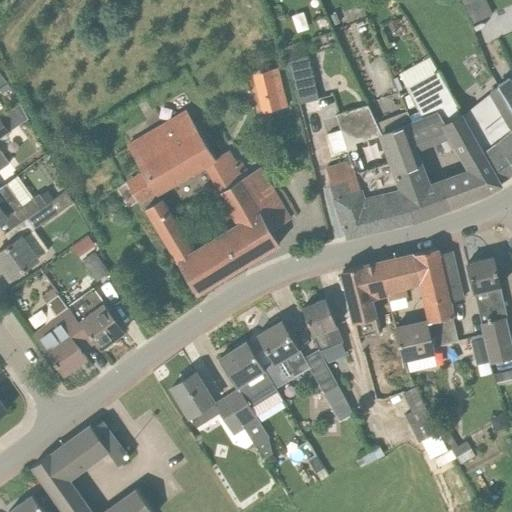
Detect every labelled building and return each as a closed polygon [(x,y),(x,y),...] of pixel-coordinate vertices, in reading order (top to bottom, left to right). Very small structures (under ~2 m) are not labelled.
[(460,0),(471,24),(492,15),(485,0),(460,0)] [(340,23),(336,13),(329,15),(333,26),(340,23)] [(293,82),(301,112),(320,107),(307,54),(304,41),(281,51),(293,82)] [(500,184),(500,183),(473,136),(458,106),(432,61),(401,79),(407,91),(423,120),(411,124),(406,126),(415,147),(435,140),(450,134),(471,171),(459,175),(437,183),(450,206),(468,200),(484,193),(500,184)] [(252,82),(259,112),(285,106),(283,99),(275,100),(270,78),(252,82)] [(499,86),(500,88),(511,107),(511,82),(510,80),(499,86)] [(501,115),(473,136),(500,183),(511,173),(511,107),(500,88),(490,94),(501,115)] [(0,137),(27,118),(20,105),(0,119),(0,120),(2,125),(0,126),(0,137)] [(350,160),(326,169),(334,196),(347,237),(413,221),(382,136),(376,123),(369,108),(337,118),(350,160)] [(376,123),(382,136),(413,221),(434,213),(431,206),(436,204),(439,210),(449,206),(449,207),(450,206),(437,183),(429,185),(415,147),(406,126),(411,124),(406,111),(376,123)] [(206,164),(208,167),(217,162),(187,114),(129,150),(156,193),(206,164)] [(0,170),(9,165),(0,152),(0,170)] [(242,265),(258,256),(278,244),(279,243),(272,232),(289,221),(258,168),(244,177),(221,191),(240,227),(225,236),(194,255),(161,201),(147,211),(186,276),(197,293),(199,291),(242,265)] [(0,222),(11,214),(18,223),(46,204),(40,196),(39,194),(22,206),(6,184),(0,188),(0,222)] [(4,234),(11,243),(0,250),(0,264),(10,278),(39,258),(24,237),(72,203),(65,191),(53,199),(46,204),(18,223),(18,224),(4,234)] [(47,191),(40,196),(46,204),(53,199),(47,191)] [(87,251),(95,245),(88,235),(80,241),(87,251)] [(463,298),(451,251),(438,254),(436,248),(417,253),(398,257),(378,262),(387,292),(386,292),(388,301),(408,297),(404,283),(422,279),(431,317),(396,324),(404,357),(437,349),(436,345),(460,339),(450,302),(463,298)] [(94,252),(82,261),(85,266),(96,281),(109,272),(94,252)] [(493,256),(467,263),(490,362),(511,357),(511,348),(505,318),(507,317),(493,256)] [(364,265),(342,270),(357,321),(375,317),(370,295),(386,292),(387,292),(378,262),(364,265)] [(319,350),(319,351),(342,342),(335,324),(336,323),(326,298),(302,307),(319,350)] [(111,340),(124,331),(102,302),(80,318),(101,348),(104,345),(105,347),(112,341),(111,340)] [(69,310),(57,318),(35,334),(48,351),(47,352),(64,375),(87,358),(80,349),(81,349),(72,336),(83,327),(70,309),(69,310)] [(274,363),(283,358),(294,376),(310,367),(325,391),(322,394),(339,422),(353,414),(338,384),(326,362),(325,362),(319,351),(319,350),(304,357),(299,349),(300,349),(282,319),(257,334),(264,347),(272,361),(274,363)] [(278,390),(265,370),(263,366),(254,353),(246,340),(219,357),(238,388),(250,407),(278,390)] [(272,361),(264,347),(254,353),(263,366),(272,361)] [(488,362),(485,350),(475,353),(473,355),(476,365),(488,362)] [(232,434),(243,427),(242,425),(226,398),(216,405),(195,372),(171,387),(197,427),(219,413),(232,434)] [(402,393),(411,412),(425,405),(415,387),(402,393)] [(242,425),(256,416),(250,407),(238,388),(225,397),(226,398),(242,425)] [(256,416),(242,425),(243,427),(255,445),(268,437),(256,416)] [(102,511),(92,511),(69,479),(108,450),(118,464),(129,457),(102,420),(93,427),(90,424),(64,443),(64,444),(51,453),(32,466),(63,511),(150,511),(136,488),(102,511)] [(432,457),(447,449),(438,432),(423,440),(432,457)] [(450,432),(444,434),(456,458),(459,463),(474,456),(466,440),(456,445),(450,432)] [(328,474),(316,455),(308,460),(320,479),(328,474)] [(44,511),(32,494),(8,511),(44,511)]
